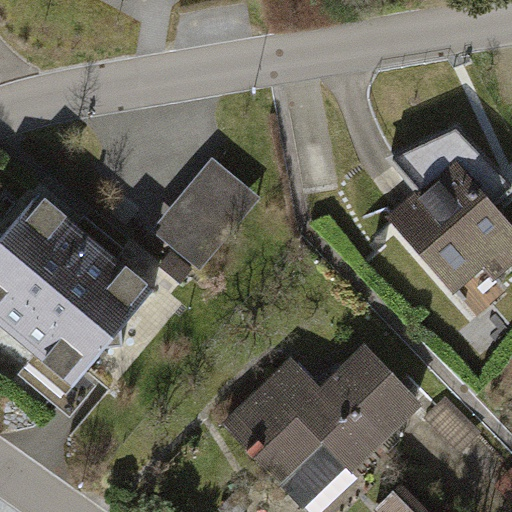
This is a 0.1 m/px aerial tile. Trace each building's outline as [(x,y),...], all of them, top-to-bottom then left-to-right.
[(261,196),(213,157),(154,227),(201,267),(261,196)] [(511,211),(484,169),(412,215),(473,308),(511,282),(511,211)] [(178,300),(31,192),(0,234),(0,319),(106,397),(178,300)] [(286,359),(223,428),(297,494),(347,438),(375,463),(424,408),(361,351),(323,393),(286,359)] [(417,511),(400,493),(382,510),(383,511),(417,511)]
